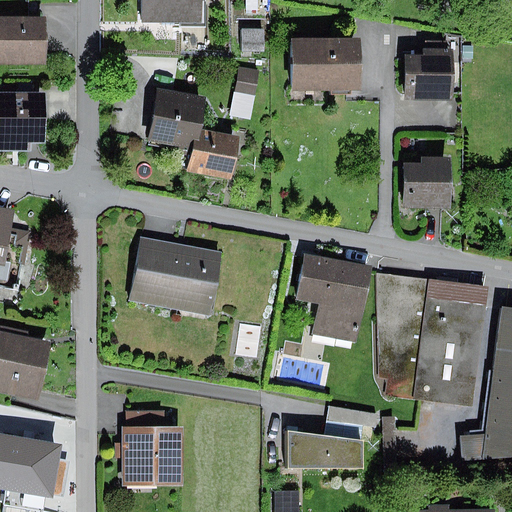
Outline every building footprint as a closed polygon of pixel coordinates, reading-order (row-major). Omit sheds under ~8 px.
[(196,0),(140,0),(141,20),(160,20),(160,25),(173,25),(173,20),(196,20),(196,0)] [(12,15),(1,15),(1,22),(0,22),(0,59),(39,60),(39,22),(12,22),(12,15)] [(262,30),(240,30),(240,51),(262,51),(262,30)] [(353,42),(289,43),(290,88),(353,88),(353,42)] [(424,51),(413,51),(413,59),(405,59),(404,96),(444,97),(445,54),(443,54),(443,44),(424,43),(424,51)] [(254,76),(239,73),(236,91),(251,93),(254,76)] [(179,104),(155,100),(149,134),(181,140),(179,151),(189,153),(194,132),(199,101),(180,97),(179,104)] [(38,98),(0,98),(0,148),(13,148),(13,139),(38,139),(38,98)] [(189,153),(186,170),(226,178),(233,139),(194,132),(189,153)] [(411,167),(403,167),(402,205),(443,205),(443,162),(422,161),(423,159),(411,159),(411,167)] [(0,213),(0,286),(15,290),(20,263),(18,263),(21,248),(13,246),(15,236),(9,235),(3,234),(7,214),(0,213)] [(184,253),(139,245),(128,301),(175,310),(177,300),(208,306),(218,253),(185,247),(184,253)] [(366,270),(295,256),(288,299),(314,303),(308,335),(352,340),(366,270)] [(482,292),(376,275),(379,378),(388,379),(386,395),(468,406),(482,292)] [(511,456),(511,310),(499,309),(491,376),(488,400),(484,427),(483,436),(469,437),(459,438),(460,460),(511,456)] [(15,333),(0,329),(0,387),(12,391),(13,386),(34,390),(43,348),(14,341),(15,333)] [(121,427),(116,427),(116,443),(111,443),(112,459),(117,458),(117,487),(176,486),(175,426),(171,426),(171,416),(160,415),(160,412),(121,411),(121,427)] [(391,419),(382,419),(382,440),(391,439),(391,419)] [(357,442),(280,431),(281,469),(358,469),(357,442)] [(0,487),(4,488),(13,441),(0,439),(0,487)] [(54,449),(13,441),(4,488),(46,495),(61,497),(67,461),(53,458),(54,449)]
